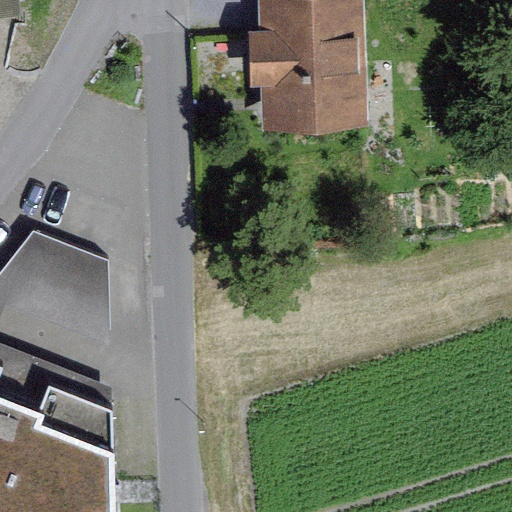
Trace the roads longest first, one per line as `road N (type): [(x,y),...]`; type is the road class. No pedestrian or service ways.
road 1 (residential): [(168,0),(186,511)]
road 2 (residential): [(0,183),(122,0)]
